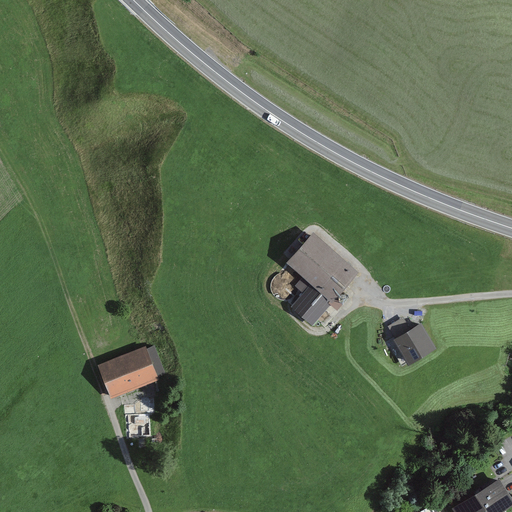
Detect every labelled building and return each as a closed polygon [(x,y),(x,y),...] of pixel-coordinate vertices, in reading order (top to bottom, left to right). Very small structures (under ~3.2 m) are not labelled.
[(357,274),(310,233),(284,263),(311,287),(291,310),(311,327),(357,274)] [(395,330),(410,323),(406,314),(390,320),(395,330)] [(427,321),(398,337),(410,360),(440,344),(427,321)] [(148,349),(100,367),(111,397),(160,379),(148,349)] [(142,411),(127,412),(129,440),(153,439),(151,415),(160,415),(159,400),(142,401),(142,411)] [(511,498),(500,479),(452,508),(454,511),(502,511),(511,506),(511,498)]
